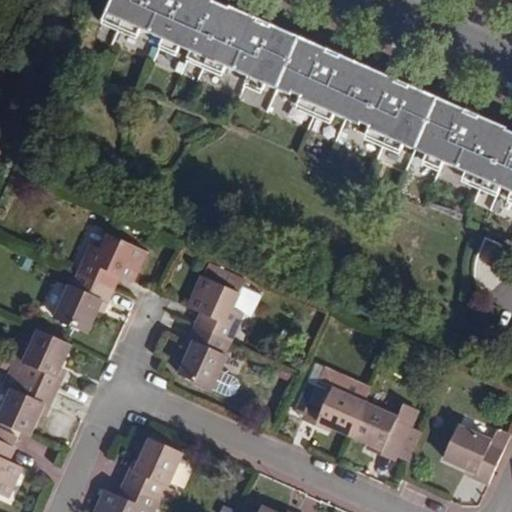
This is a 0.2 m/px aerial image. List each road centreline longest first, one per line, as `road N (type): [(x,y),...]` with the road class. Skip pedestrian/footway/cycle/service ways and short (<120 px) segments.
road 1 (residential): [(117,383),(405,511)]
road 2 (tertiary): [(366,0),(511,62)]
road 3 (residential): [(58,511),(117,383)]
